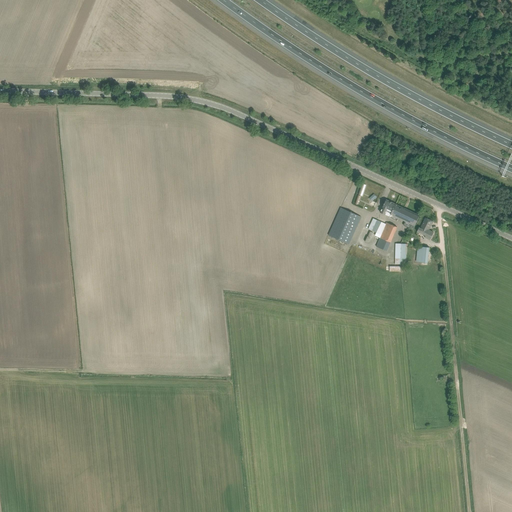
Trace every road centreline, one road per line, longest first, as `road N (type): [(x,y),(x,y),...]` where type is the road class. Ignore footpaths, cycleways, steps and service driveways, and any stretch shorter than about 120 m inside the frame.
road 1 (tertiary): [(511,238),(201,101),(0,91)]
road 2 (motorway): [(223,0),(333,75),(511,169)]
road 3 (track): [(469,511),(438,205)]
road 4 (motorway): [(511,145),(259,0)]
